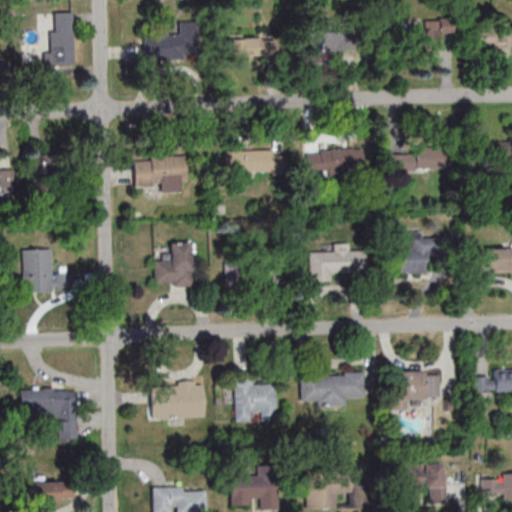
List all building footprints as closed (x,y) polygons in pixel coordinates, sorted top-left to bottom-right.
[(51,12),(52,51),(43,51),(44,66),(74,65),(73,11),(51,12)] [(423,20),(423,30),(415,30),(416,48),(441,48),(441,33),(452,33),(452,20),(423,20)] [(496,25),(466,25),(466,47),(511,46),(511,30),(496,30),(496,25)] [(193,59),(193,35),(167,35),(167,28),(143,28),(143,59),(193,59)] [(353,55),(353,32),(301,33),(301,56),(353,55)] [(275,57),(275,36),(228,37),(228,57),(275,57)] [(511,166),(511,142),(480,142),(480,167),(511,166)] [(358,172),(358,150),(306,149),(306,172),(358,172)] [(276,150),(229,150),(229,171),(276,171),(276,150)] [(437,150),(389,150),(389,170),(437,170),(437,150)] [(182,157),(133,157),(133,186),(159,186),(159,192),(183,192),(182,157)] [(68,185),(68,165),(51,165),(51,185),(68,185)] [(12,170),(0,169),(0,183),(12,183),(12,170)] [(397,273),(427,273),(427,256),(449,257),(449,235),(397,235),(397,273)] [(191,242),(169,242),(169,259),(152,259),(153,286),(192,285),(191,242)] [(511,248),(477,248),(477,273),(511,272),(511,248)] [(20,249),(21,292),(50,292),(50,287),(52,287),(52,290),(71,290),(70,273),(52,273),(52,280),(50,280),(49,249),(20,249)] [(308,281),(331,281),(330,270),(364,270),(364,250),(308,251),(308,281)] [(511,368),(491,369),(491,376),(471,376),(472,392),(511,391),(511,368)] [(296,373),(297,400),(312,399),(313,405),(341,404),(341,396),(361,396),(359,370),(339,371),(339,374),(317,375),(316,372),(296,373)] [(438,398),(438,372),(392,373),(392,409),(405,409),(405,398),(438,398)] [(230,376),(232,421),(245,420),(245,411),(256,411),(256,420),(274,419),(272,382),(249,383),(249,376),(230,376)] [(204,382),(149,383),(150,419),(205,418),(204,382)] [(76,439),(76,390),(19,390),(19,418),(57,418),(57,439),(76,439)] [(427,501),(443,500),(442,462),(403,464),(404,490),(426,489),(427,501)] [(302,509),(335,508),(335,493),(351,493),(351,473),(302,473),(302,509)] [(511,475),(479,475),(479,498),(511,498),(511,475)] [(229,506),(250,506),(250,499),(259,499),(259,509),(278,509),(278,476),(229,476),(229,506)] [(72,482),(29,482),(29,501),(72,501),(72,482)] [(149,486),(149,511),(167,511),(167,505),(172,505),(172,511),(201,511),(201,489),(178,490),(178,485),(149,486)]
